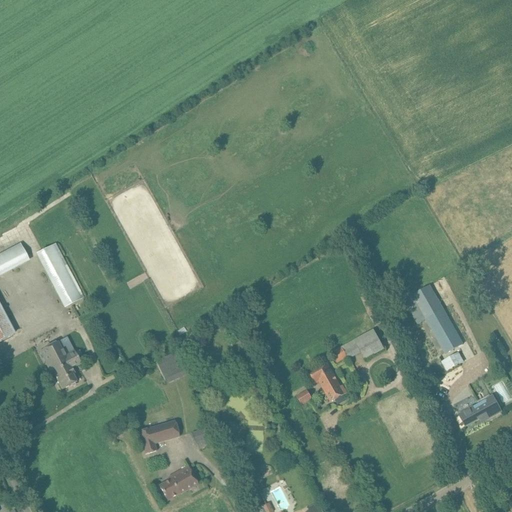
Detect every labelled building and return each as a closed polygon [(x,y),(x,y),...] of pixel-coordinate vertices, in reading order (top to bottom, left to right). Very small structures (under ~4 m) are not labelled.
[(0,274),(28,260),(20,246),(0,256),(0,274)] [(53,247),(38,254),(66,307),(81,300),(53,247)] [(0,310),(0,342),(13,335),(0,310)] [(426,320),(445,354),(463,345),(443,310),(426,320)] [(372,330),(329,352),(336,365),(359,353),(362,361),(382,350),(372,330)] [(402,359),(407,356),(399,338),(393,341),(402,359)] [(64,356),(73,352),(65,339),(58,342),(49,347),(40,352),(52,375),(54,374),(69,365),(64,356)] [(188,348),(180,351),(183,358),(191,354),(188,348)] [(74,351),(73,352),(64,356),(69,365),(54,374),(62,390),(77,383),(73,375),(75,374),(72,369),(81,365),(74,351)] [(437,363),(442,373),(463,363),(458,353),(437,363)] [(163,386),(180,379),(171,355),(153,363),(163,386)] [(309,375),(314,385),(319,383),(330,403),(347,394),(342,386),(340,387),(327,364),(309,375)] [(307,391),(296,398),(301,406),(312,400),(307,391)] [(473,407),(459,415),(466,428),(485,417),(487,421),(501,413),(493,397),(485,401),(487,404),(475,411),(473,407)] [(179,437),(174,421),(139,431),(145,454),(156,451),(154,444),(179,437)] [(210,427),(192,434),(199,450),(217,442),(210,427)] [(188,468),(168,479),(169,481),(159,487),(167,501),(198,485),(188,468)] [(321,511),(317,503),(308,508),(309,511),(321,511)]
